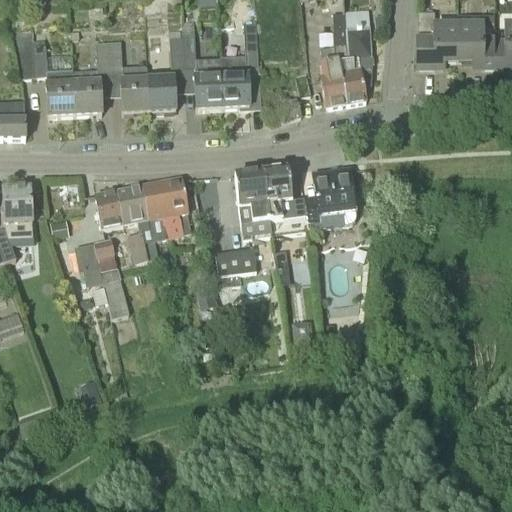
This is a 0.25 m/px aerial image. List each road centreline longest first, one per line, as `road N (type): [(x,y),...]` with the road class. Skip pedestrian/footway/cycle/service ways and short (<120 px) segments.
road 1 (tertiary): [(0,164),(196,162),(384,127)]
road 2 (residential): [(384,127),(403,0)]
road 3 (tertiary): [(384,127),(511,120)]
